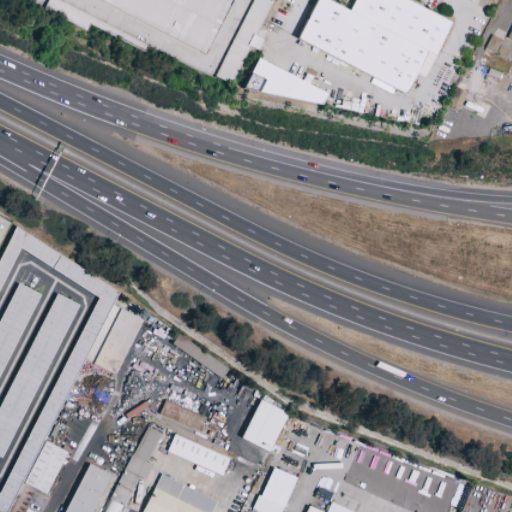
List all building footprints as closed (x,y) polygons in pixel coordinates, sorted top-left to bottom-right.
[(88,25),(113,36),(116,28),(53,0),(46,0),(42,10),(86,30),(88,25)] [(101,5),(205,53),(229,0),(87,0),(100,6),(101,5)] [(252,0),(219,79),(231,84),(247,46),(257,50),(262,39),(254,36),(269,0),(252,0)] [(451,21),(404,0),(353,0),(348,11),(324,0),(314,0),(295,42),(405,93),(424,51),(435,56),(451,21)] [(501,41),(489,35),(483,50),(511,62),(511,52),(498,46),(501,41)] [(317,114),(326,92),(255,60),(246,82),(317,114)] [(446,106),(457,111),(466,93),(455,88),(446,106)] [(97,293),(0,494),(0,511),(6,511),(20,484),(45,496),(66,452),(43,441),(82,360),(91,364),(118,309),(111,305),(120,286),(10,233),(0,252),(0,284),(15,253),(97,293)] [(0,372),(35,293),(12,283),(0,309),(0,372)] [(0,457),(3,459),(75,304),(52,293),(0,406),(0,457)] [(140,320),(118,310),(93,366),(115,376),(140,320)] [(169,348),(222,377),(228,367),(175,337),(169,348)] [(240,439),(267,453),(286,414),(258,401),(240,439)] [(204,416),(162,403),(158,418),(200,431),(204,416)] [(159,434),(145,427),(132,456),(146,462),(159,434)] [(228,459),(172,435),(165,453),(221,476),(228,459)] [(151,465),(127,455),(102,511),(122,511),(137,477),(144,480),(151,465)] [(91,511),(109,475),(86,464),(64,511),(91,511)] [(280,511),(295,478),(270,468),(252,511),(254,511),(280,511)] [(210,511),(215,501),(159,475),(141,511),(210,511)]
